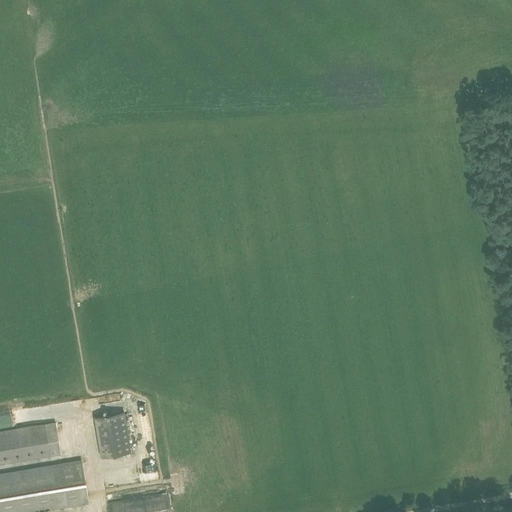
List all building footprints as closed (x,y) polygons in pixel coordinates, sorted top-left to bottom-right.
[(94,417),(101,457),(131,451),(124,411),(94,417)] [(0,464),(62,454),(56,421),(0,430),(0,464)] [(0,511),(30,511),(89,502),(82,460),(0,473),(0,511)] [(142,467),(142,477),(154,476),(153,467),(142,467)] [(166,509),(174,508),(172,497),(164,498),(166,509)]
